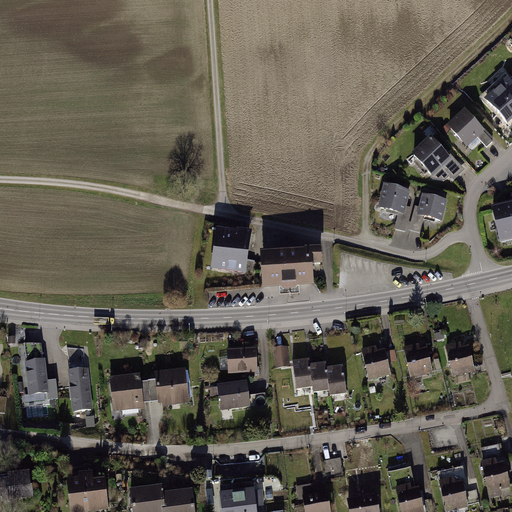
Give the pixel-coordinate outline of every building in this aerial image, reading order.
[(507,120),(511,114),(511,83),(507,77),(486,97),(507,120)] [(482,135),(463,115),(447,130),(465,150),(482,135)] [(426,180),(448,161),(433,143),(411,162),(426,180)] [(454,182),(468,172),(459,160),(446,170),(454,182)] [(408,193),(386,187),(380,208),(402,213),(408,193)] [(446,202),(423,197),(419,216),(441,221),(446,202)] [(511,206),(494,211),(501,239),(511,236),(511,206)] [(248,235),(218,230),(213,264),(244,268),(248,235)] [(310,249),(263,252),(265,282),(312,279),(310,249)] [(291,348),(277,348),(277,368),(291,368),(291,348)] [(469,349),(451,354),(458,381),(476,376),(469,349)] [(258,351),(232,352),(232,371),(258,370),(258,351)] [(386,352),(366,357),(371,379),(391,375),(386,352)] [(428,352),(411,356),(416,379),(433,376),(428,352)] [(44,360),(26,362),(30,394),(48,392),(44,360)] [(314,364),(297,366),(300,390),(318,387),(319,392),(332,390),(333,397),(346,395),(343,373),(331,375),(330,368),(314,370),(314,364)] [(87,369),(69,371),(74,411),(92,409),(87,369)] [(188,372),(157,376),(160,403),(191,399),(188,372)] [(140,379),(112,383),(116,412),(144,408),(140,379)] [(250,387),(224,390),(226,413),(252,411),(250,387)] [(0,399),(0,413),(6,414),(8,401),(0,399)] [(339,475),(345,474),(341,460),(330,463),(333,474),(339,473),(339,475)] [(221,464),(221,476),(267,474),(267,462),(221,464)] [(511,490),(506,462),(486,466),(493,499),(511,494),(511,490)] [(28,470),(0,473),(0,497),(30,494),(28,470)] [(103,478),(70,483),(73,511),(107,507),(103,478)] [(471,511),(465,486),(444,490),(449,511),(471,511)] [(426,511),(420,488),(400,493),(405,511),(426,511)] [(161,489),(133,492),(135,511),(192,511),(191,495),(162,498),(161,489)] [(255,511),(253,494),(223,497),(224,511),(255,511)] [(331,511),(329,496),(305,501),(307,511),(331,511)] [(380,511),(378,497),(349,502),(351,511),(380,511)]
